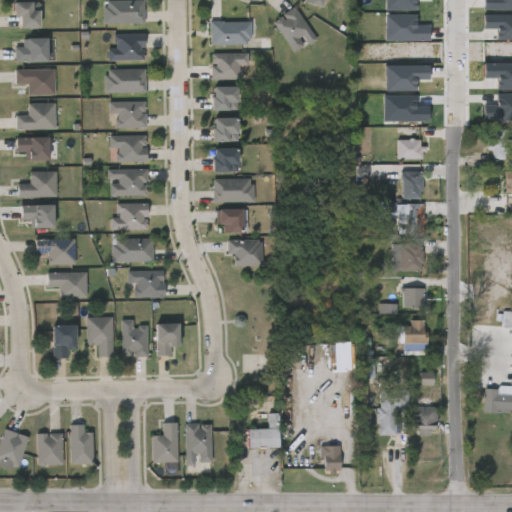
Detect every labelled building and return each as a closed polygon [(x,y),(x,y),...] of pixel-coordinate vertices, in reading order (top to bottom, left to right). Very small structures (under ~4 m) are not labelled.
[(100,23),(100,0),(141,0),(141,23),(100,23)] [(383,0),(384,11),(415,10),(414,0),(383,0)] [(511,0),(481,0),(482,10),(511,9),(511,0)] [(12,17),(12,2),(31,2),(31,9),(37,9),(37,27),(18,27),(18,17),(12,17)] [(270,21),(292,7),(313,39),(291,54),(270,21)] [(511,14),(482,15),(482,29),(495,29),(495,41),(511,40),(511,14)] [(428,41),(428,26),(415,26),(415,15),(384,15),(384,41),(428,41)] [(247,45),(207,45),(207,21),(247,21),(247,45)] [(106,61),(106,48),(109,48),(109,34),(142,34),(142,61),(106,61)] [(12,47),(21,47),(21,39),(45,39),(45,62),(12,62),(12,47)] [(208,79),(208,53),(244,53),(244,66),(238,66),(238,79),(208,79)] [(511,63),(482,64),(483,79),(495,79),(496,91),(511,90),(511,63)] [(384,91),(415,91),(415,80),(428,80),(428,66),(384,65),(384,91)] [(51,70),(51,96),(25,96),(25,85),(12,85),(12,70),(51,70)] [(142,93),(102,93),(102,70),(142,70),(142,93)] [(235,86),(235,111),(210,111),(210,86),(235,86)] [(511,94),(495,94),(495,106),(482,105),(482,120),(511,120),(511,94)] [(415,96),(382,96),(382,122),(428,121),(428,107),(415,107),(415,96)] [(106,103),(143,103),(143,129),(112,129),(112,115),(106,115),(106,103)] [(13,131),(13,117),(25,117),(25,105),(51,105),(51,131),(13,131)] [(235,142),(210,142),(210,118),(235,118),(235,142)] [(508,153),(503,153),(503,160),(486,160),(486,129),(508,129),(508,153)] [(114,163),(113,148),(107,149),(106,137),(143,136),(144,162),(114,163)] [(21,160),(21,154),(13,154),(13,138),(48,138),(48,160),(21,160)] [(392,138),(419,138),(419,161),(392,161),(392,138)] [(210,172),(210,148),(235,148),(235,172),(210,172)] [(419,198),(400,198),(400,169),(419,169),(419,198)] [(106,197),(106,170),(144,170),(144,197),(106,197)] [(54,172),(54,197),(15,197),(15,184),(26,184),(26,172),(54,172)] [(511,193),(501,193),(501,172),(511,172),(511,193)] [(210,201),(210,179),(251,179),(251,201),(210,201)] [(108,218),(114,218),(114,203),(144,203),(144,230),(108,230),(108,218)] [(395,234),(395,204),(419,204),(419,234),(395,234)] [(51,226),(18,226),(18,205),(51,205),(51,226)] [(219,224),(213,224),(213,209),(242,209),(242,232),(219,232),(219,224)] [(150,238),(150,262),(109,262),(109,238),(150,238)] [(45,265),(45,254),(33,254),(33,239),(72,239),(72,265),(45,265)] [(257,240),(257,265),(231,265),(231,254),(224,254),(224,240),(257,240)] [(390,243),(419,243),(419,271),(390,271),(390,243)] [(125,271),(161,271),(161,297),(130,297),(130,285),(125,285),(125,271)] [(44,287),(44,273),(84,273),(84,298),(56,298),(56,287),(44,287)] [(421,308),(399,308),(399,288),(421,288),(421,308)] [(395,305),(377,304),(377,314),(395,314),(395,305)] [(511,312),(511,328),(499,328),(499,312),(511,312)] [(110,318),(110,357),(95,357),(95,345),(84,345),(84,318),(110,318)] [(422,343),(406,343),(406,320),(422,320),(422,343)] [(119,357),(119,322),(144,322),(144,357),(119,357)] [(153,324),(177,324),(177,346),(169,346),(169,356),(153,356),(153,324)] [(50,358),(50,325),(75,325),(75,348),(65,348),(65,358),(50,358)] [(360,376),(360,360),(370,360),(370,376),(360,376)] [(430,384),(418,384),(418,373),(430,373),(430,384)] [(376,435),(376,389),(405,389),(405,406),(393,406),(393,435),(376,435)] [(492,394),(489,401),(483,399),(486,392),(492,394)] [(434,406),(434,431),(410,431),(410,406),(434,406)] [(276,414),(276,448),(245,448),(245,429),(267,429),(267,414),(276,414)] [(175,462),(149,462),(150,436),(160,436),(160,423),(175,423),(175,462)] [(183,424),(208,424),(208,463),(183,463),(183,424)] [(81,432),(89,432),(89,464),(67,464),(67,425),(81,425),(81,432)] [(0,467),(0,434),(2,429),(26,437),(14,472),(0,467)] [(320,473),(320,432),(342,432),(342,447),(339,447),(339,473),(320,473)] [(59,464),(35,464),(35,433),(59,433),(59,464)]
